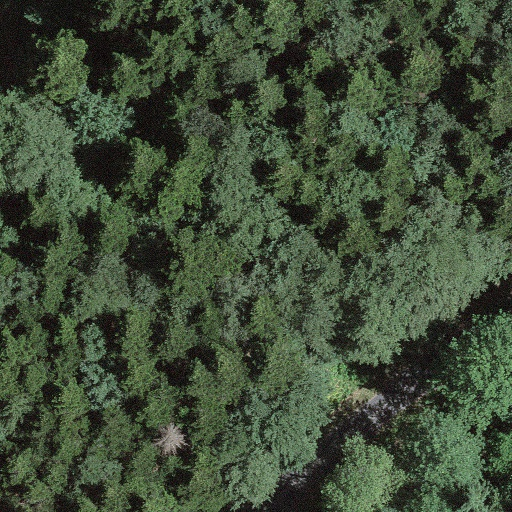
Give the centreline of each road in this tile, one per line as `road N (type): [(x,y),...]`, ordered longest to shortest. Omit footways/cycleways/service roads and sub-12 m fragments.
road 1 (track): [(263,511),(413,379)]
road 2 (track): [(399,511),(419,431),(413,379)]
